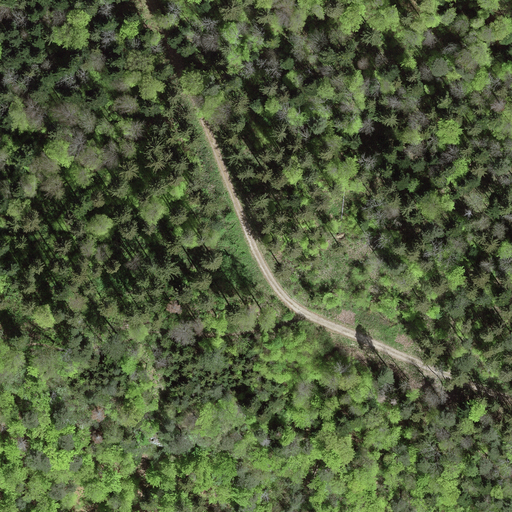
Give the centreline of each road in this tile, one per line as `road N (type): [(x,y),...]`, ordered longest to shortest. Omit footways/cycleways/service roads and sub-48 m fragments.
road 1 (track): [(309,320),(279,297),(259,262),(152,0)]
road 2 (track): [(511,399),(309,320)]
